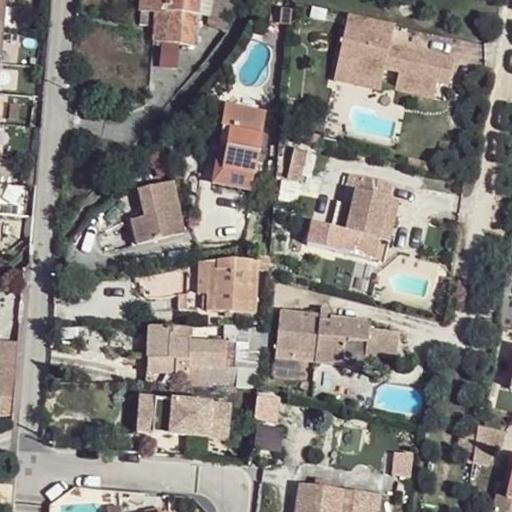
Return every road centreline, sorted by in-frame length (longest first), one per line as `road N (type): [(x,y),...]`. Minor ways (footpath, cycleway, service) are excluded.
road 1 (residential): [(33,465),(62,0)]
road 2 (residential): [(232,511),(218,488),(197,479),(33,465)]
road 3 (unknown): [(511,46),(471,256)]
